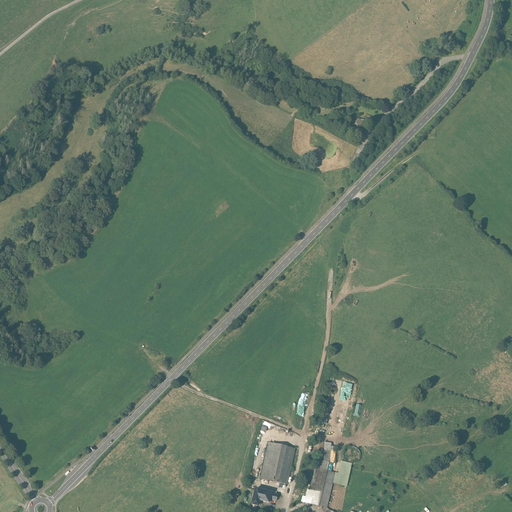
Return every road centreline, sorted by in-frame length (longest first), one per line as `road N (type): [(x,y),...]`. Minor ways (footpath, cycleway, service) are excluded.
road 1 (tertiary): [(48,503),(429,117),(462,75),(490,0)]
road 2 (track): [(170,380),(305,436),(332,263)]
